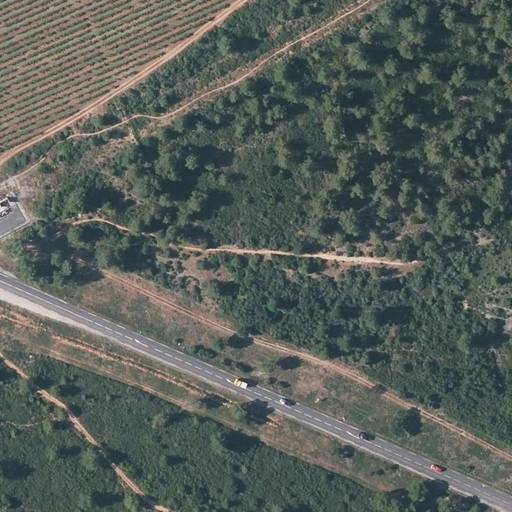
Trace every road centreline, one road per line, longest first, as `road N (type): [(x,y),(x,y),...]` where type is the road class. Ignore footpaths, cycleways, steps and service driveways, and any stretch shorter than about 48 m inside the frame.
road 1 (tertiary): [(0,281),(511,505)]
road 2 (track): [(247,0),(0,162)]
road 3 (track): [(166,511),(126,483),(64,405),(0,354)]
